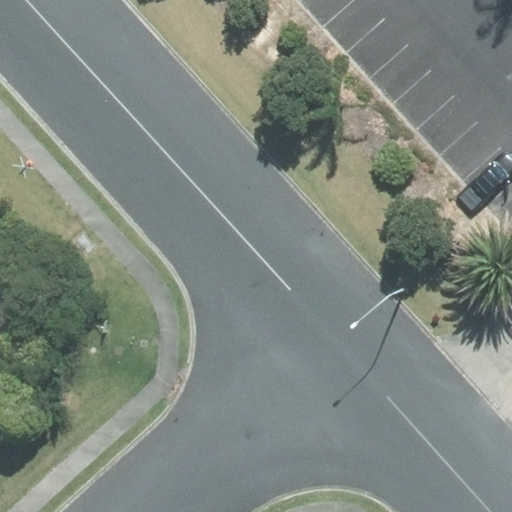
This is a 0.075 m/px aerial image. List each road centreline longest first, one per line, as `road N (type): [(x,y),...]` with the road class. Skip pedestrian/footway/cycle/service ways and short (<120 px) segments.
road 1 (residential): [(27,0),(344,344)]
road 2 (unclassified): [(162,511),(344,344)]
road 3 (residential): [(344,344),(498,511)]
